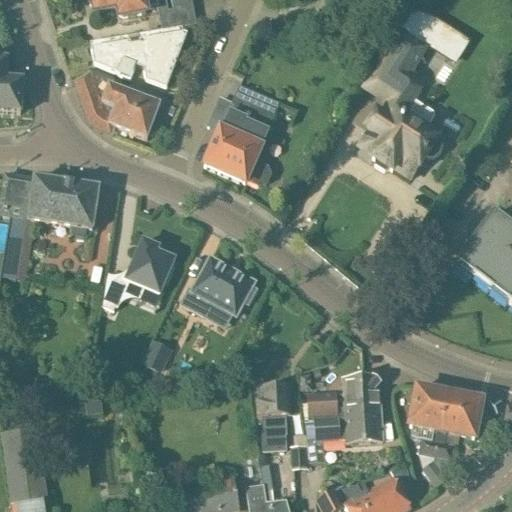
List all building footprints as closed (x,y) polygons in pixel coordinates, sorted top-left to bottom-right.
[(147,13),(156,11),(157,11),(156,8),(154,0),(92,0),(92,1),(90,7),(90,9),(94,13),(95,18),(117,15),(119,22),(148,16),(147,13)] [(161,34),(180,30),(194,27),(189,1),(168,5),(170,15),(165,16),(163,6),(156,8),(157,11),(156,11),(161,34)] [(182,39),(180,30),(161,34),(106,43),(91,46),(94,70),(130,84),(133,78),(167,91),(187,40),(182,39)] [(425,164),(431,164),(432,164),(433,164),(435,162),(437,161),(439,159),(440,158),(440,156),(440,155),(440,152),(438,147),(436,144),(402,122),(411,108),(405,103),(413,92),(405,87),(429,51),(398,31),(359,92),(387,110),(380,121),(376,118),(367,132),(371,134),(360,151),(373,160),(371,163),(376,166),(375,168),(375,171),(384,177),(386,176),(388,173),(391,176),(394,173),(410,184),(424,163),(425,164)] [(0,115),(22,117),(25,85),(6,84),(8,64),(3,64),(3,58),(0,54),(0,115)] [(112,82),(91,74),(91,75),(73,86),(85,121),(87,127),(90,130),(91,132),(93,133),(95,135),(97,136),(99,136),(112,141),(116,132),(121,118),(101,111),(109,89),(112,82)] [(121,118),(116,132),(147,144),(161,108),(109,89),(101,111),(121,118)] [(240,91),(232,108),(220,102),(207,132),(219,137),(204,171),(244,189),(247,182),(260,188),(266,187),(270,178),(267,172),(253,166),(279,108),(240,91)] [(407,118),(428,127),(433,115),(413,106),(407,118)] [(90,235),(97,193),(5,178),(0,208),(0,222),(11,224),(1,278),(24,281),(34,226),(70,232),(69,237),(73,242),(83,244),(87,241),(88,235),(90,235)] [(511,231),(510,230),(493,217),(461,260),(461,259),(458,262),(475,275),(472,279),(511,309),(511,231)] [(125,285),(159,299),(166,282),(172,268),(174,265),(155,257),(157,252),(142,246),(125,285)] [(213,306),(224,312),(238,319),(245,305),(250,307),(258,292),(253,290),(255,285),(211,263),(195,295),(191,294),(183,309),(186,311),(206,321),(213,306)] [(114,316),(115,313),(125,290),(107,282),(102,311),(114,316)] [(158,375),(169,354),(154,347),(144,368),(158,375)] [(366,411),(381,410),(380,387),(371,381),(342,382),(343,413),(337,413),(336,399),(314,401),(316,424),(344,422),(344,421),(359,420),(366,411)] [(283,452),(281,421),(290,420),(288,391),(285,391),(285,387),(270,388),(271,391),(262,392),(262,405),(255,406),(256,423),(263,422),(265,453),(283,452)] [(418,458),(434,461),(435,461),(447,399),(417,393),(408,432),(432,437),(430,445),(421,443),(418,458)] [(471,445),(480,406),(447,399),(435,461),(434,461),(455,465),(458,451),(444,448),(446,439),(471,445)] [(346,445),(383,443),(381,410),(366,411),(359,420),(344,421),(344,422),(316,424),(317,442),(346,441),(346,445)] [(11,508),(12,511),(49,511),(48,502),(47,502),(37,432),(1,437),(11,508)] [(291,475),(307,474),(306,450),(289,451),(291,475)] [(435,492),(447,483),(433,465),(422,473),(435,492)] [(239,511),(233,481),(178,491),(182,511),(239,511)] [(375,511),(408,511),(392,483),(366,498),(371,507),(372,506),(375,511)] [(288,511),(286,504),(266,507),(264,490),(245,492),(247,511),(288,511)] [(371,507),(366,498),(363,499),(358,490),(331,498),(317,506),(320,511),(375,511),(372,506),(371,507)]
